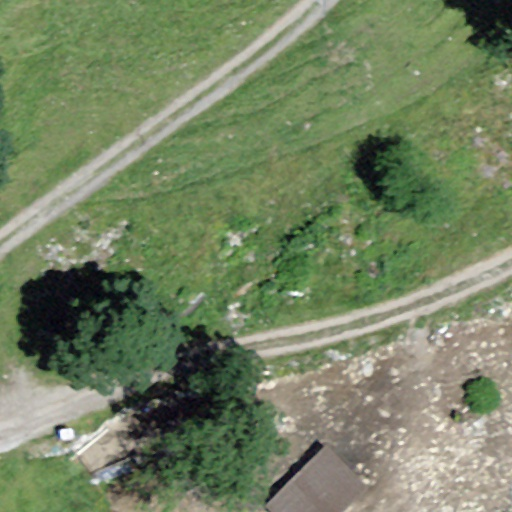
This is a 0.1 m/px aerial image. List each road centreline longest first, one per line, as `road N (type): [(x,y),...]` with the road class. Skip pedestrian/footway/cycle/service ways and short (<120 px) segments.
road 1 (track): [(511,259),(353,324),(145,375),(0,435)]
road 2 (track): [(0,245),(329,0)]
